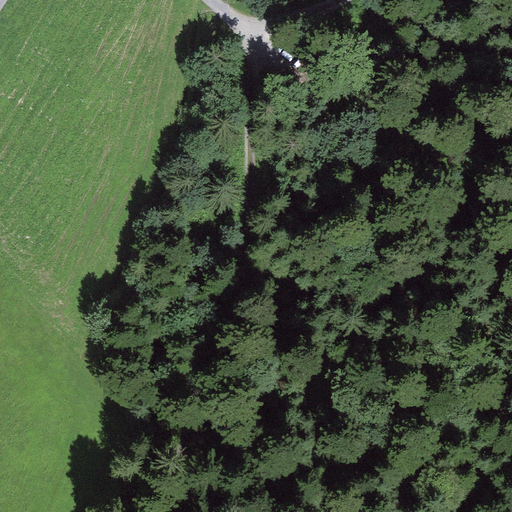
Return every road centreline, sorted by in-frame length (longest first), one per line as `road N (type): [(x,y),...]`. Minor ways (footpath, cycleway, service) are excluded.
road 1 (track): [(216,0),(244,24),(254,131),(248,246),(171,511)]
road 2 (track): [(244,24),(331,92),(372,113),(511,83)]
